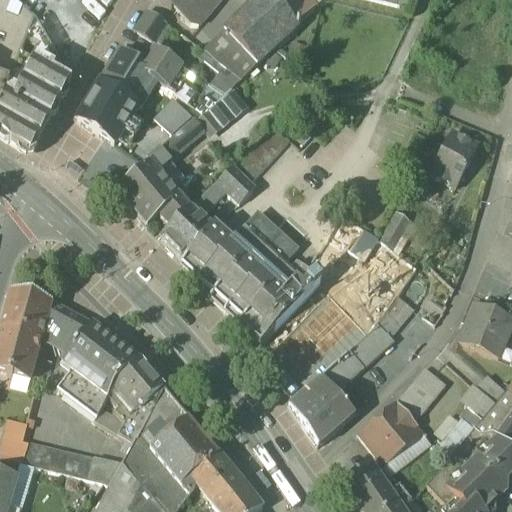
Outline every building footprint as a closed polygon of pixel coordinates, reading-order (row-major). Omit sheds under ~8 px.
[(0,0),(0,39),(4,41),(1,46),(0,45),(0,82),(7,86),(32,21),(20,10),(16,21),(7,17),(13,3),(8,0),(0,0)] [(155,0),(155,1),(195,34),(223,0),(155,0)] [(259,0),(223,34),(257,70),(298,31),(295,27),(269,0),(259,0)] [(312,11),(302,0),(269,0),(295,27),(312,11)] [(385,0),(384,7),(396,10),(397,0),(385,0)] [(397,0),(396,10),(407,12),(409,0),(397,0)] [(147,14),(133,34),(153,48),(166,28),(147,14)] [(6,89),(16,94),(35,60),(53,71),(51,75),(70,85),(32,21),(7,86),(6,89)] [(223,34),(203,53),(218,67),(230,76),(241,85),(257,70),(223,34)] [(138,67),(119,55),(100,85),(118,98),(137,67),(138,67)] [(138,67),(137,67),(118,98),(137,110),(138,111),(154,85),(164,91),(177,71),(154,56),(144,71),(138,67)] [(53,71),(35,60),(16,94),(6,89),(3,96),(4,96),(0,105),(0,139),(28,159),(70,85),(51,75),(53,71)] [(177,71),(164,91),(174,97),(187,77),(177,71)] [(241,85),(230,76),(223,84),(233,91),(241,85)] [(118,98),(100,85),(83,112),(77,124),(112,148),(137,110),(118,98)] [(225,100),(213,91),(194,110),(202,119),(217,107),(225,100)] [(246,112),(231,94),(225,100),(217,107),(232,124),(246,112)] [(202,119),(194,126),(204,137),(210,143),(232,124),(217,107),(202,119)] [(189,123),(171,108),(167,108),(152,124),(170,140),(189,123)] [(194,126),(148,164),(148,167),(158,177),(169,167),(204,137),(194,126)] [(273,130),(251,154),(266,169),(288,145),(273,130)] [(477,151),(450,137),(442,154),(440,153),(438,154),(435,160),(435,162),(437,163),(428,180),(455,193),(460,183),(463,182),(462,179),(477,151)] [(266,169),(251,154),(242,163),(257,178),(266,169)] [(257,178),(242,163),(232,172),(248,187),(257,178)] [(158,177),(148,167),(115,194),(146,231),(157,221),(170,234),(189,214),(178,201),(158,177)] [(188,190),(169,167),(158,177),(178,201),(188,190)] [(248,187),(232,172),(215,189),(224,198),(238,210),(254,192),(248,187)] [(215,189),(189,214),(195,220),(201,212),(205,216),(224,198),(215,189)] [(170,234),(159,245),(182,268),(210,233),(195,220),(189,214),(170,234)] [(256,216),(230,246),(286,295),(290,292),(303,303),(312,294),(301,283),(290,273),(284,268),(267,252),(280,238),(256,216)] [(394,216),(378,245),(391,255),(409,224),(394,216)] [(376,244),(338,220),(325,242),(363,265),(376,244)] [(220,236),(213,230),(210,233),(182,268),(182,269),(187,274),(215,299),(211,303),(260,348),(261,347),(264,343),(274,333),(303,303),(290,292),(286,295),(230,246),(220,236)] [(297,254),(280,238),(267,252),(284,268),(297,254)] [(392,282),(403,290),(415,272),(404,265),(392,282)] [(308,273),(296,266),(290,273),(301,283),(307,273),(308,273)] [(307,273),(301,283),(312,294),(320,286),(307,273)] [(52,307),(10,296),(0,331),(0,375),(8,377),(7,379),(12,380),(12,379),(31,384),(41,344),(42,344),(43,340),(52,307)] [(319,325),(331,307),(319,299),(307,317),(319,325)] [(396,302),(392,311),(376,329),(389,342),(412,315),(396,302)] [(90,329),(52,307),(43,340),(71,355),(90,329)] [(511,324),(473,309),(458,347),(497,362),(511,324)] [(140,367),(90,329),(71,355),(61,367),(71,374),(57,394),(95,423),(106,401),(112,389),(140,367)] [(345,359),(319,382),(333,398),(336,396),(392,346),(389,342),(376,329),(368,339),(345,359)] [(140,367),(112,389),(135,416),(162,394),(140,367)] [(444,389),(424,373),(402,399),(422,416),(444,389)] [(485,381),(475,393),(477,395),(494,409),(504,397),(485,381)] [(333,398),(319,382),(305,394),(287,410),(317,451),(352,421),(333,398)] [(135,416),(112,389),(106,401),(116,412),(112,415),(122,427),(115,439),(132,448),(162,394),(135,416)] [(511,397),(507,394),(426,491),(444,510),(441,511),(488,511),(506,494),(506,483),(511,477),(511,456),(508,452),(511,446),(511,397)] [(477,395),(464,412),(480,425),(494,409),(477,395)] [(357,416),(341,397),(339,399),(336,396),(333,398),(352,421),(357,416)] [(422,416),(402,399),(396,406),(412,429),(423,417),(422,416)] [(412,429),(396,406),(358,438),(383,470),(422,441),(412,429)] [(185,421),(147,453),(179,491),(181,490),(217,459),(185,421)] [(26,430),(7,425),(0,451),(0,464),(20,469),(21,469),(28,449),(22,447),(26,430)] [(61,456),(28,448),(28,449),(21,469),(56,477),(61,456)] [(179,491),(147,453),(140,471),(173,510),(174,511),(179,511),(188,499),(181,490),(179,491)] [(92,463),(61,456),(56,477),(87,485),(92,463)] [(260,511),(217,459),(196,489),(213,511),(260,511)] [(20,469),(1,465),(0,467),(0,477),(16,483),(20,469)] [(389,497),(366,470),(341,487),(358,511),(385,511),(396,505),(389,497)] [(116,476),(96,511),(122,511),(136,487),(116,476)] [(0,477),(0,511),(8,511),(17,483),(16,483),(0,477)] [(409,504),(398,489),(389,497),(396,505),(400,510),(404,508),(409,504)]
